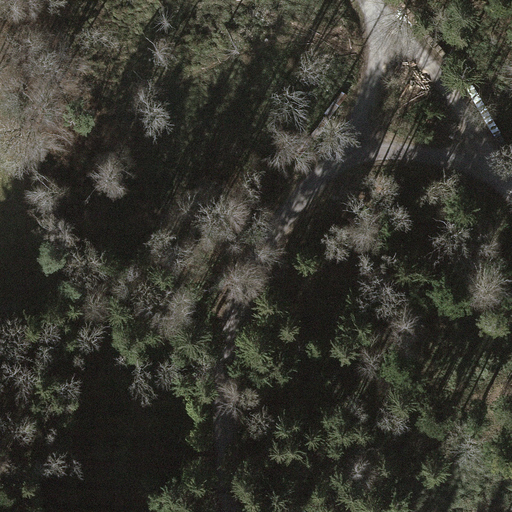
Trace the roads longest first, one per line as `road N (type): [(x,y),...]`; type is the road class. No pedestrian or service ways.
road 1 (track): [(230,511),(219,435),(221,348),(242,281),(279,216),(342,151),(428,152),(500,168)]
road 2 (track): [(500,168),(453,87),(381,6)]
road 3 (track): [(342,151),(371,85),(381,6)]
